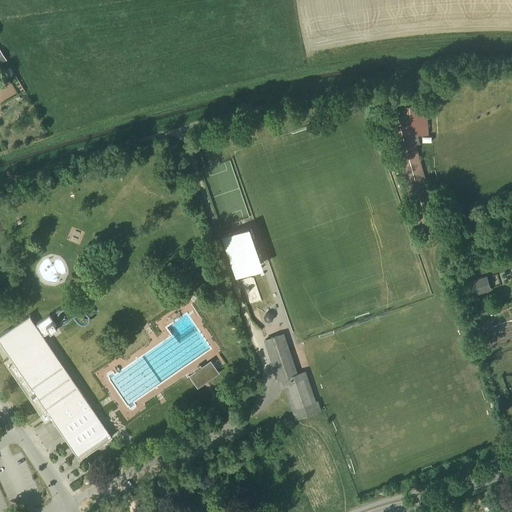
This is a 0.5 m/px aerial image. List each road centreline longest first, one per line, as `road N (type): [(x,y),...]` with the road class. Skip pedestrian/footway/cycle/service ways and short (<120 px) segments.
road 1 (residential): [(64,506),(249,413),(268,393)]
road 2 (secondary): [(511,468),(397,511)]
